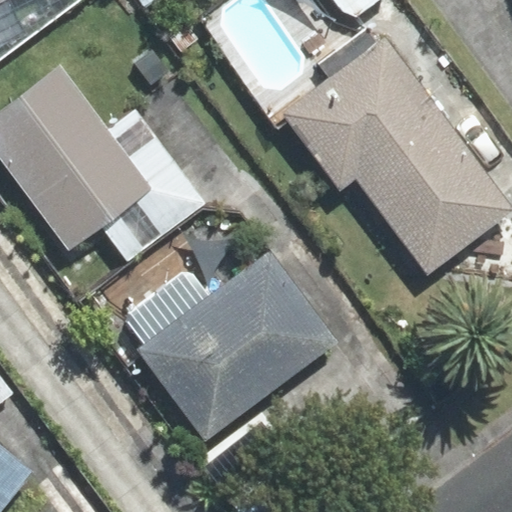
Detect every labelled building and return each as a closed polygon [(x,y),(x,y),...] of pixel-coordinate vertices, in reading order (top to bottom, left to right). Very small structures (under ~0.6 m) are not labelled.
[(342,0),(354,14),(372,0),(342,0)] [(510,199),(391,39),(319,92),(438,252),(510,199)] [(67,70),(0,118),(0,126),(78,234),(149,182),(67,70)] [(333,337),(276,257),(157,342),(215,421),(333,337)] [(0,374),(0,399),(12,390),(0,374)] [(0,511),(6,511),(27,488),(0,464),(0,511)]
